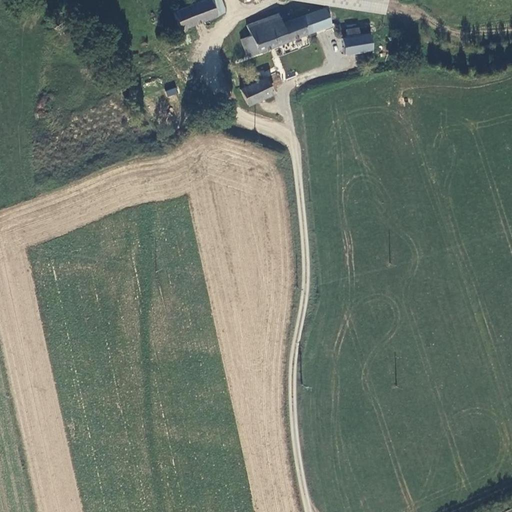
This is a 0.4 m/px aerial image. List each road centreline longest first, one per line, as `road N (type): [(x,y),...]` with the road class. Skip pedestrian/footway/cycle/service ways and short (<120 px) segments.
road 1 (residential): [(281,78),(307,281),(291,356),(307,511)]
road 2 (track): [(230,0),(234,11),(210,38),(225,97),(239,117),(289,131)]
